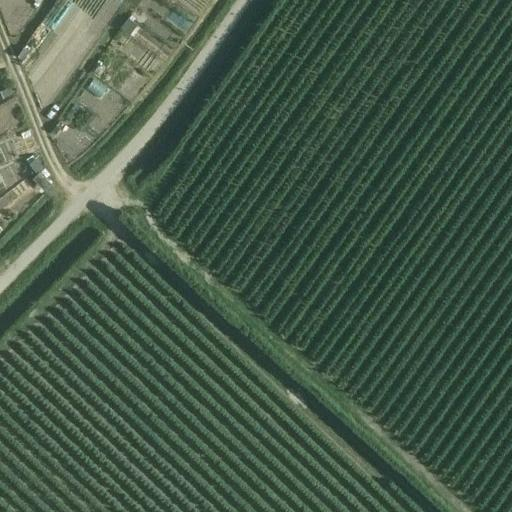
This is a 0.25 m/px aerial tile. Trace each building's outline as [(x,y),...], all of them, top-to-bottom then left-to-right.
[(128,19),(124,25),(131,30),(135,24),(128,19)] [(23,47),(18,56),(24,59),(29,51),(23,47)] [(98,65),(94,71),(101,75),(104,69),(98,65)] [(8,87),(0,91),(0,98),(11,93),(8,87)] [(34,158),(27,164),(34,173),(42,168),(34,158)] [(42,170),(33,177),(39,184),(48,177),(42,170)]
